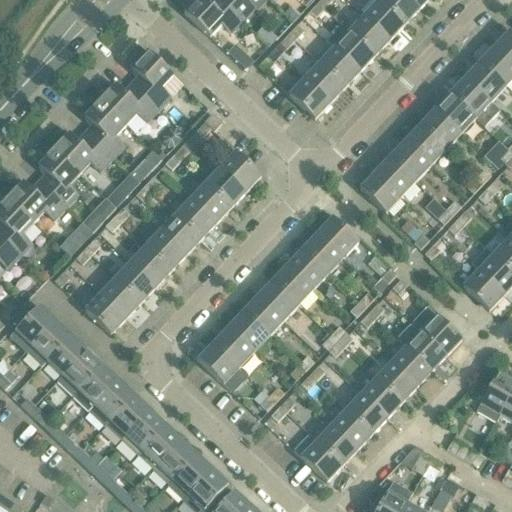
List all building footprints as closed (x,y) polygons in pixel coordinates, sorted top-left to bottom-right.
[(243,25),(216,0),(213,0),(207,7),(200,0),(198,0),(183,16),(209,41),(221,29),(231,38),(243,25)] [(216,0),(243,25),(255,13),(245,3),(248,0),(216,0)] [(329,0),(323,0),(318,6),(324,12),(333,3),(329,0)] [(405,0),(381,0),(378,4),(404,29),(419,13),(405,0)] [(405,0),(419,13),(431,0),(405,0)] [(290,4),(282,12),(291,21),(299,13),(290,4)] [(378,4),(363,20),(389,44),(404,29),(378,4)] [(324,12),(318,6),(309,16),(315,22),(324,12)] [(363,20),(348,35),(374,60),(389,44),(363,20)] [(297,29),(288,38),(294,44),(303,35),(297,29)] [(511,36),(509,34),(494,51),(511,67),(511,36)] [(348,35),(333,51),(359,76),(374,60),(348,35)] [(294,44),(288,38),(279,47),(286,53),(294,44)] [(333,51),(319,67),(345,91),(359,76),(333,51)] [(511,67),(494,51),(479,66),(505,91),(511,83),(511,67)] [(138,80),(130,88),(158,114),(170,102),(160,93),(172,80),(146,55),(130,73),(138,80)] [(253,66),(244,58),(236,67),(245,75),(253,66)] [(266,61),(257,70),(264,76),(273,67),(266,61)] [(479,66),(464,82),(490,106),(505,91),(479,66)] [(319,67),(304,82),(330,107),(345,91),(319,67)] [(330,107),(304,82),(288,99),(314,124),(330,107)] [(464,82),(449,98),(475,123),(490,106),(464,82)] [(115,88),(99,105),(125,130),(137,118),(146,127),(158,114),(130,88),(123,96),(115,88)] [(449,98),(434,114),(460,138),(475,123),(449,98)] [(92,129),(84,137),(112,163),(124,151),(114,141),(125,130),(99,105),(84,121),(92,129)] [(434,114),(419,129),(445,154),(460,138),(434,114)] [(204,126),(210,132),(214,135),(221,127),(211,118),(204,126)] [(210,132),(204,126),(195,136),(201,142),(210,132)] [(419,129),(404,145),(430,170),(445,154),(419,129)] [(170,133),(163,140),(163,146),(167,150),(172,150),(179,142),(179,137),(175,133),(170,133)] [(69,137),(53,154),(79,178),(90,167),(100,176),(112,163),(84,137),(77,145),(69,137)] [(404,145),(389,161),(415,185),(430,170),(404,145)] [(182,150),(173,159),(180,165),(188,156),(182,150)] [(498,162),(504,168),(511,160),(511,157),(507,153),(498,162)] [(45,178),(38,185),(66,212),(78,199),(68,190),(79,178),(53,154),(38,170),(45,178)] [(234,155),(219,172),(245,197),(260,180),(234,155)] [(180,165),(173,159),(165,168),(171,174),(180,165)] [(389,161),(374,176),(400,201),(415,185),(389,161)] [(219,172),(204,188),(230,212),(245,197),(219,172)] [(484,173),(475,183),(481,189),(490,179),(484,173)] [(400,201),(374,176),(359,193),(385,217),(400,201)] [(129,180),(106,204),(115,212),(138,188),(129,180)] [(152,181),(144,190),(150,196),(159,187),(152,181)] [(481,189),(475,183),(466,192),(473,198),(481,189)] [(494,183),(486,193),(492,199),(501,189),(494,183)] [(23,186),(7,202),(33,227),(44,215),(54,225),(66,212),(38,185),(30,193),(23,186)] [(204,188),(189,203),(215,228),(230,212),(204,188)] [(150,196),(144,190),(135,199),(141,205),(150,196)] [(492,199),(486,193),(477,202),(483,208),(492,199)] [(0,242),(10,252),(19,261),(32,248),(22,239),(33,227),(7,202),(0,209),(0,242)] [(189,203),(174,219),(200,244),(215,228),(189,203)] [(454,205),(445,214),(452,220),(460,211),(454,205)] [(122,212),(114,222),(120,228),(129,218),(122,212)] [(452,220),(445,214),(437,223),(443,229),(452,220)] [(465,215),(456,224),(462,230),(471,221),(465,215)] [(174,219),(159,235),(185,259),(200,244),(174,219)] [(89,220),(82,227),(92,237),(99,229),(89,220)] [(332,221),(316,238),(343,262),(358,246),(332,221)] [(120,228),(114,222),(105,231),(112,237),(120,228)] [(462,230),(456,224),(447,233),(454,239),(462,230)] [(159,235),(144,251),(170,275),(185,259),(159,235)] [(316,238),(302,253),(328,278),(343,262),(316,238)] [(413,248),(419,254),(428,244),(422,238),(413,248)] [(0,266),(7,274),(19,261),(10,252),(0,242),(0,266)] [(511,247),(507,243),(492,258),(511,276),(511,247)] [(93,244),(84,253),(90,259),(99,250),(93,244)] [(439,255),(433,249),(424,258),(430,264),(439,255)] [(144,251),(129,266),(155,291),(170,275),(144,251)] [(90,259),(84,253),(75,262),(82,268),(90,259)] [(302,253),(287,269),(313,294),(328,278),(302,253)] [(511,276),(492,258),(478,274),(504,299),(511,289),(511,276)] [(129,266),(114,282),(140,307),(155,291),(129,266)] [(287,269),(272,285),(298,309),(313,294),(287,269)] [(381,282),(387,288),(396,279),(390,272),(381,282)] [(45,284),(50,279),(43,273),(38,278),(45,284)] [(504,299),(478,274),(462,291),(488,315),(504,299)] [(54,285),(60,291),(69,282),(62,276),(54,285)] [(114,282),(100,298),(126,323),(140,307),(114,282)] [(400,283),(392,292),(398,298),(407,289),(400,283)] [(272,285),(257,300),(283,325),(298,309),(272,285)] [(366,297),(357,306),(364,313),(373,303),(366,297)] [(126,323),(100,298),(84,314),(110,339),(126,323)] [(257,300),(242,316),(268,341),(283,325),(257,300)] [(364,313),(357,306),(349,316),(355,322),(364,313)] [(377,308),(368,317),(375,323),(383,314),(377,308)] [(428,309),(411,327),(420,335),(446,360),(461,344),(451,334),(442,326),(436,320),(435,319),(437,317),(428,309)] [(9,341),(25,356),(54,325),(38,310),(9,341)] [(242,316),(227,332),(253,356),(268,341),(242,316)] [(375,323),(368,317),(359,326),(366,332),(375,323)] [(41,371),(46,365),(70,340),(54,325),(25,356),(41,371)] [(338,331),(330,340),(336,346),(345,337),(338,331)] [(227,332),(213,347),(239,372),(253,356),(227,332)] [(420,335),(405,351),(431,376),(446,360),(420,335)] [(345,337),(336,346),(343,352),(352,343),(345,337)] [(46,365),(62,380),(86,355),(70,340),(46,365)] [(321,349),(328,355),(336,346),(330,340),(321,349)] [(336,346),(328,355),(334,361),(343,352),(336,346)] [(239,372),(213,347),(197,364),(223,389),(239,372)] [(405,351),(390,367),(416,391),(431,376),(405,351)] [(62,380),(78,395),(101,370),(86,355),(62,380)] [(307,360),(298,369),(304,375),(313,366),(307,360)] [(390,367),(375,382),(401,407),(416,391),(390,367)] [(304,375),(298,369),(289,378),(296,384),(304,375)] [(72,401),(88,415),(117,384),(101,370),(78,395),(72,401)] [(318,370),(309,379),(315,385),(324,376),(318,370)] [(479,408),(499,420),(511,396),(511,385),(497,377),(479,408)] [(315,385),(309,379),(300,388),(307,395),(315,385)] [(2,380),(0,382),(0,390),(4,394),(10,387),(2,380)] [(375,382),(360,398),(386,423),(401,407),(375,382)] [(88,415),(103,430),(133,399),(117,384),(88,415)] [(277,391),(268,400),(275,407),(283,397),(277,391)] [(511,396),(499,420),(511,427),(511,396)] [(360,398),(345,414),(371,438),(386,423),(360,398)] [(103,430),(119,445),(149,414),(133,399),(103,430)] [(275,407),(268,400),(260,410),(266,416),(275,407)] [(20,409),(27,416),(34,410),(26,402),(20,409)] [(288,402),(279,411),(286,417),(294,408),(288,402)] [(34,410),(27,416),(35,424),(42,417),(34,410)] [(286,417),(279,411),(270,420),(277,426),(286,417)] [(119,445),(135,460),(164,429),(149,414),(119,445)] [(345,414),(331,429),(357,454),(371,438),(345,414)] [(135,460),(150,475),(180,444),(164,429),(135,460)] [(331,429),(316,445),(342,470),(357,454),(331,429)] [(51,439),(59,446),(65,439),(57,432),(51,439)] [(342,470),(316,445),(308,438),(293,455),(326,486),(342,470)] [(65,439),(59,446),(66,453),(73,447),(65,439)] [(446,454),(471,468),(477,457),(452,443),(446,454)] [(150,475),(166,490),(196,459),(180,444),(150,475)] [(418,462),(428,468),(433,460),(422,454),(418,462)] [(477,457),(471,468),(478,472),(485,461),(477,457)] [(166,490),(182,505),(211,474),(196,459),(166,490)] [(433,460),(428,468),(439,474),(444,466),(433,460)] [(82,468),(90,476),(97,469),(89,462),(82,468)] [(97,469),(90,476),(98,483),(104,476),(97,469)] [(211,474),(182,505),(189,511),(205,511),(227,489),(211,474)] [(501,485),(508,489),(511,483),(511,476),(507,474),(501,485)] [(412,497),(392,486),(377,511),(403,511),(406,507),(412,497)] [(114,498),(121,506),(128,499),(120,491),(114,498)] [(247,511),(250,510),(233,494),(216,511),(247,511)] [(471,506),(481,511),(482,511),(487,505),(476,498),(471,506)] [(128,499),(121,506),(128,511),(129,511),(136,506),(128,499)] [(0,508),(0,510),(2,511),(10,511),(14,508),(5,502),(0,508)]
